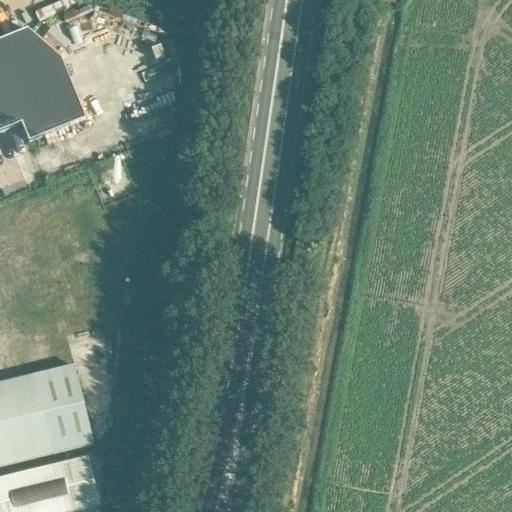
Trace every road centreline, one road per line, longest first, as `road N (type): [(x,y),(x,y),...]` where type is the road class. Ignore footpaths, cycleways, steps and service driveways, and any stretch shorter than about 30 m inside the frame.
road 1 (primary): [(246,322),(293,0)]
road 2 (primary): [(246,322),(199,511)]
road 3 (primary): [(231,511),(246,322)]
